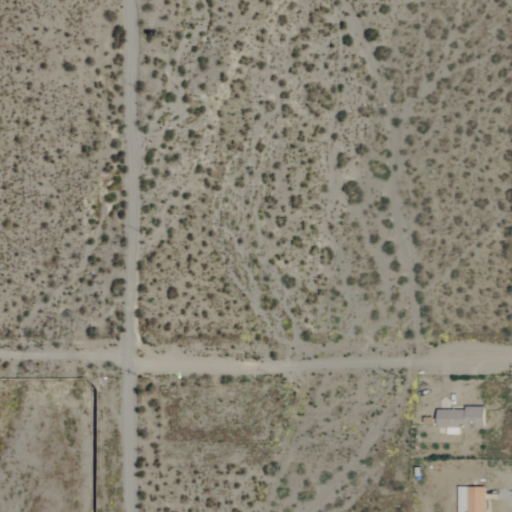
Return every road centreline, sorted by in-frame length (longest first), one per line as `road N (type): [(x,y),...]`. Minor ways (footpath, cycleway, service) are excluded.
road 1 (residential): [(120,0),(132,511)]
road 2 (residential): [(134,360),(511,355)]
road 3 (residential): [(0,359),(134,360)]
